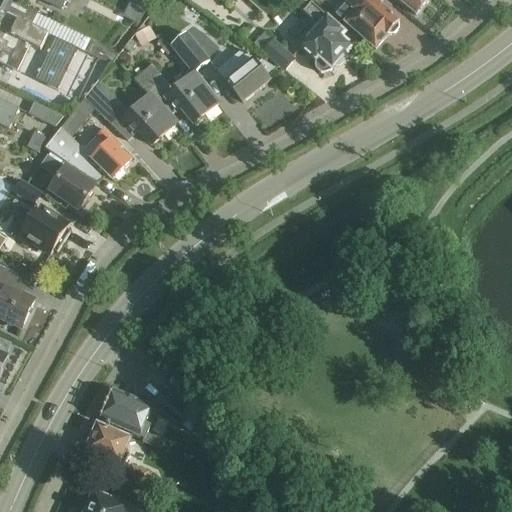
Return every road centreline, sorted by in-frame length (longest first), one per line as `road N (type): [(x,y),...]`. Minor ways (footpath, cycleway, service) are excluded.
road 1 (residential): [(500,0),(404,79),(139,229),(100,270),(0,450)]
road 2 (tertiary): [(46,433),(116,326),(201,241),(511,44)]
